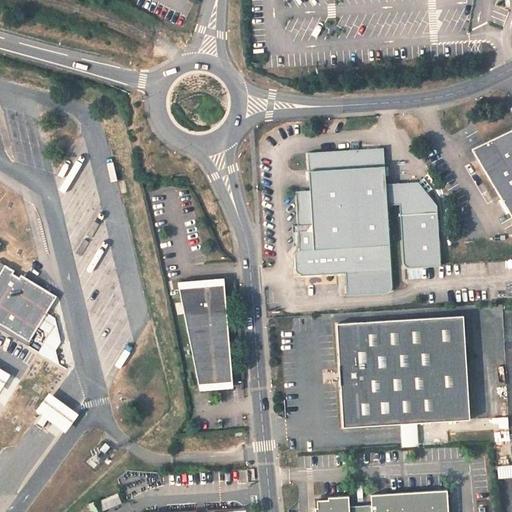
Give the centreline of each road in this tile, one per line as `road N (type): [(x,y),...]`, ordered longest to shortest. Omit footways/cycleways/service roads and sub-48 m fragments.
road 1 (secondary): [(269,511),(248,255)]
road 2 (unknown): [(463,511),(462,488),(450,477),(346,479),(268,494)]
road 3 (unknown): [(86,414),(133,449),(168,460),(263,446)]
road 4 (tertiary): [(511,69),(437,100),(337,105)]
road 5 (trunk): [(163,83),(0,42)]
road 6 (secondary): [(190,142),(226,198),(248,255)]
road 7 (secondary): [(248,255),(225,133)]
